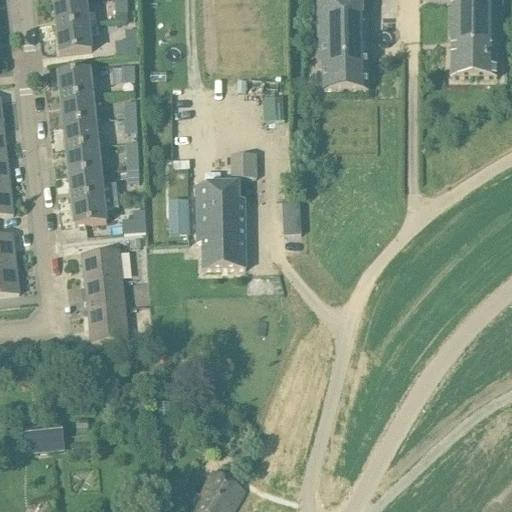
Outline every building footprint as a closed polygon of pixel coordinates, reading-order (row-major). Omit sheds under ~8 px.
[(127,0),(122,0),(115,0),(116,26),(128,26),(127,0)] [(452,9),(452,81),(497,81),(497,49),(501,49),(500,0),(456,0),(456,9),(452,9)] [(86,3),(54,7),(57,33),(89,29),(86,3)] [(368,94),(367,20),(362,20),(362,3),(318,4),(319,62),(323,62),(324,95),(368,94)] [(89,29),(57,33),(59,58),(92,55),(89,29)] [(117,62),(139,59),(137,32),(124,33),(125,43),(115,45),(117,62)] [(134,71),(122,71),(123,87),(135,87),(134,71)] [(58,78),(61,104),(93,100),(90,74),(58,78)] [(93,100),(61,104),(63,129),(96,126),(93,100)] [(282,101),(263,102),(264,123),(283,123),(282,101)] [(123,107),(124,123),(137,122),(136,106),(123,107)] [(137,122),(124,123),(125,138),(137,138),(137,122)] [(96,126),(63,129),(66,154),(99,151),(96,126)] [(125,148),(127,173),(139,173),(138,147),(125,148)] [(99,151),(66,154),(69,180),(101,176),(99,151)] [(230,159),(231,183),(257,183),(256,158),(230,159)] [(7,161),(0,161),(0,191),(10,190),(7,161)] [(139,173),(127,173),(127,188),(139,188),(139,173)] [(101,176),(69,180),(71,205),(117,200),(116,187),(103,189),(101,176)] [(246,274),(245,205),(240,205),(239,188),(195,189),(196,247),(202,247),(202,275),(246,274)] [(10,190),(0,191),(0,221),(14,220),(10,190)] [(117,200),(71,205),(74,231),(107,227),(105,213),(118,211),(117,200)] [(166,204),(167,240),(188,240),(187,204),(166,204)] [(282,206),(283,239),(301,238),(300,206),(282,206)] [(133,224),(124,225),(124,238),(126,238),(145,237),(146,237),(145,214),(133,215),(133,223),(133,224)] [(13,239),(0,240),(0,270),(16,269),(13,239)] [(82,258),(85,288),(122,284),(119,254),(82,258)] [(16,269),(0,270),(0,300),(20,299),(16,269)] [(122,284),(85,288),(88,317),(125,313),(122,284)] [(125,313),(88,317),(91,347),(128,343),(125,313)] [(62,434),(23,438),(26,458),(64,454),(62,434)] [(233,511),(242,493),(209,477),(198,501),(190,497),(192,494),(177,488),(169,507),(179,511),(184,511),(185,509),(191,511),(233,511)] [(0,511),(16,511),(18,510),(4,489),(0,490),(0,511)]
